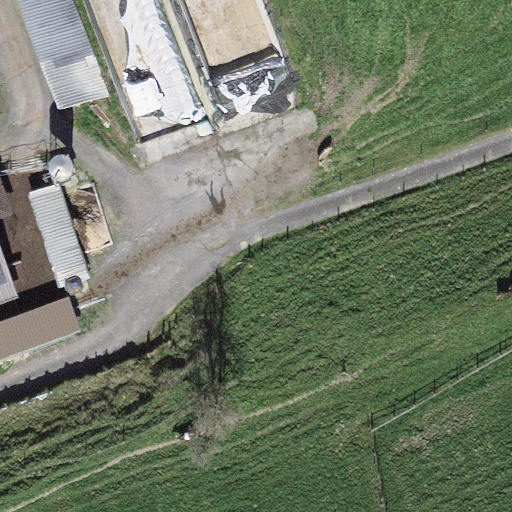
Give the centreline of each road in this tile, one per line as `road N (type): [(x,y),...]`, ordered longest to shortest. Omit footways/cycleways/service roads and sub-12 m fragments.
road 1 (track): [(186,256),(511,138)]
road 2 (track): [(0,2),(43,123),(113,174),(186,256)]
road 3 (track): [(186,256),(99,348),(0,384)]
